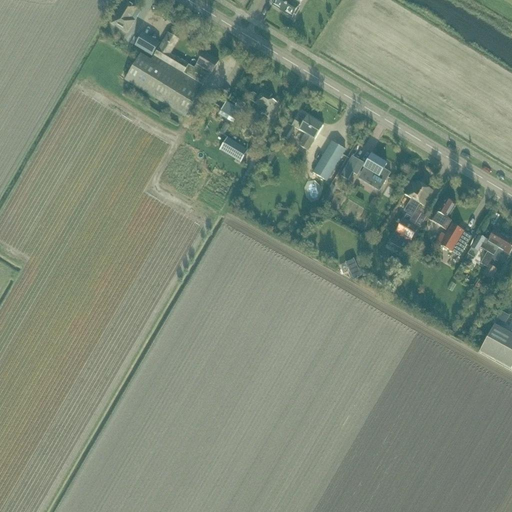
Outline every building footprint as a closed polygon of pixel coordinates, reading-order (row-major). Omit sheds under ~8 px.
[(126,0),(112,22),(127,31),(133,20),(130,18),(137,6),(126,0)] [(299,8),(301,5),(296,2),(296,0),(277,0),(274,6),(293,17),(295,14),(297,15),(301,9),(299,8)] [(153,56),(160,44),(143,33),(136,45),(153,56)] [(195,69),(172,55),(180,40),(168,34),(154,57),(151,61),(141,54),(125,81),(185,118),(202,91),(200,91),(211,75),(219,62),(205,53),(195,69)] [(269,119),(278,104),(273,101),(272,99),(274,96),(263,90),(260,97),(254,93),(251,94),(249,98),(249,99),(250,101),(255,104),(258,106),(260,108),(263,110),(261,114),(269,119)] [(244,108),(248,103),(240,98),(235,108),(227,103),(220,116),(233,123),(234,123),(243,108),(244,108)] [(316,141),(324,127),(308,117),(306,121),(299,117),(293,126),(299,131),(306,136),(300,146),(302,147),(303,148),(305,150),(306,150),(308,151),(310,148),(311,148),(313,144),(313,143),(314,140),(316,141)] [(414,126),(412,130),(421,134),(423,129),(414,126)] [(241,164),(249,151),(228,138),(220,151),(241,164)] [(328,182),(346,151),(332,142),(313,174),(328,182)] [(368,162),(364,169),(379,178),(376,185),(382,188),(384,185),(391,173),(385,169),(387,165),(380,160),(372,155),(368,162)] [(358,177),(365,164),(352,157),(338,181),(346,186),(353,174),(358,177)] [(432,192),(425,187),(418,183),(414,189),(411,187),(405,196),(412,199),(404,212),(413,217),(421,205),(423,207),(432,192)] [(323,201),(327,203),(335,188),(332,186),(323,201)] [(456,206),(444,198),(430,220),(446,231),(452,222),(448,219),(456,206)] [(250,203),(241,206),(244,213),(252,209),(250,203)] [(419,228),(409,223),(412,218),(407,215),(404,220),(396,233),(405,238),(402,243),(409,247),(411,242),(419,228)] [(460,257),(472,238),(464,233),(465,232),(453,225),(440,246),(460,257)] [(486,239),(481,249),(488,253),(481,264),(487,268),(506,236),(495,229),(489,241),(486,239)] [(479,235),(468,255),(475,259),(481,249),(486,239),(479,235)] [(510,256),(511,251),(511,239),(506,236),(487,268),(483,275),(492,281),(498,271),(493,267),(496,261),(498,263),(504,253),(510,256)] [(350,267),(355,277),(361,275),(357,265),(350,267)] [(462,276),(465,270),(460,267),(454,278),(462,283),(466,278),(462,276)] [(511,335),(495,326),(480,353),(511,371),(511,369),(511,335)]
